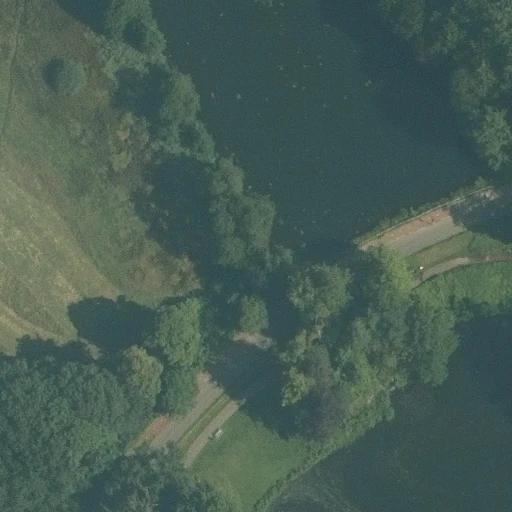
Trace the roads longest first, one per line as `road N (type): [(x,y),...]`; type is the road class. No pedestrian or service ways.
road 1 (residential): [(122,511),(179,422),(286,319),(365,266),(511,205)]
road 2 (track): [(159,511),(193,451),(256,386),(439,269),(511,258)]
road 3 (track): [(413,0),(511,118)]
